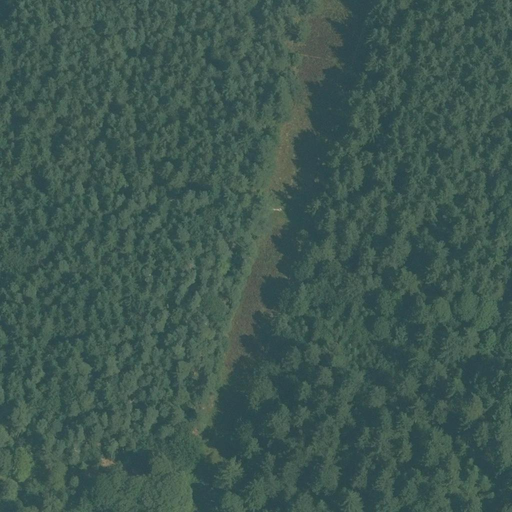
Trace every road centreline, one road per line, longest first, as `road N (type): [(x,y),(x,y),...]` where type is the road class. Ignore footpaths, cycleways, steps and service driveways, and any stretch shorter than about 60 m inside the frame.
road 1 (track): [(0,188),(301,208)]
road 2 (track): [(211,511),(286,261)]
road 3 (track): [(286,261),(428,301),(511,308)]
road 4 (track): [(301,208),(363,0)]
road 5 (track): [(216,492),(0,477)]
